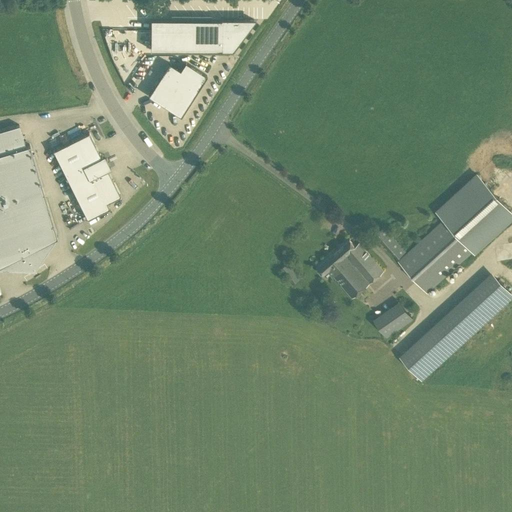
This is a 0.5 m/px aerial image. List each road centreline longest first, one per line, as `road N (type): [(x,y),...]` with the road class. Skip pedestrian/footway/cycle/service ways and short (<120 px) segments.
road 1 (secondary): [(0,313),(125,234),(176,181)]
road 2 (secondary): [(176,181),(300,0)]
road 3 (residential): [(176,181),(109,103),(73,0)]
